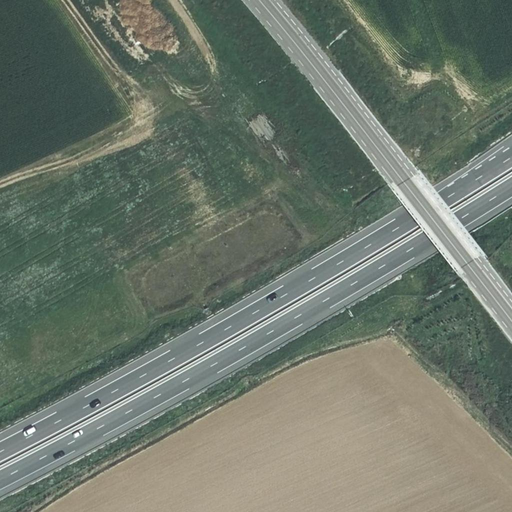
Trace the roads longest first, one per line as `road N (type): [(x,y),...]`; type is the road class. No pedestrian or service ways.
road 1 (motorway): [(0,479),(251,343),(511,182)]
road 2 (motorway): [(511,156),(223,331),(0,450)]
road 3 (secondary): [(511,319),(257,0)]
road 4 (track): [(0,183),(92,154),(126,110),(121,84),(56,0)]
